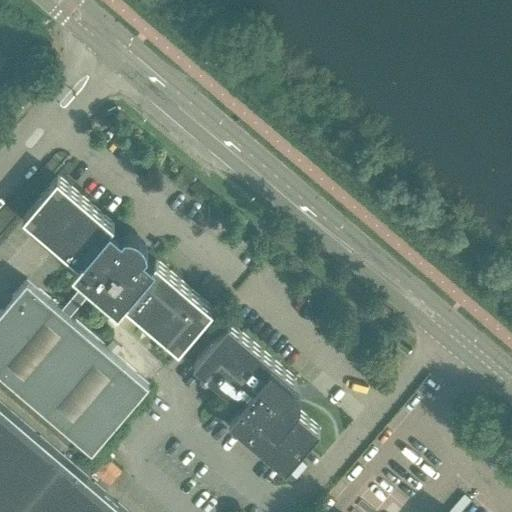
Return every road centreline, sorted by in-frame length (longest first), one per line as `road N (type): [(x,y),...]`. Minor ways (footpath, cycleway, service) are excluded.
road 1 (tertiary): [(511,384),(110,46)]
road 2 (unclassified): [(0,185),(110,46)]
